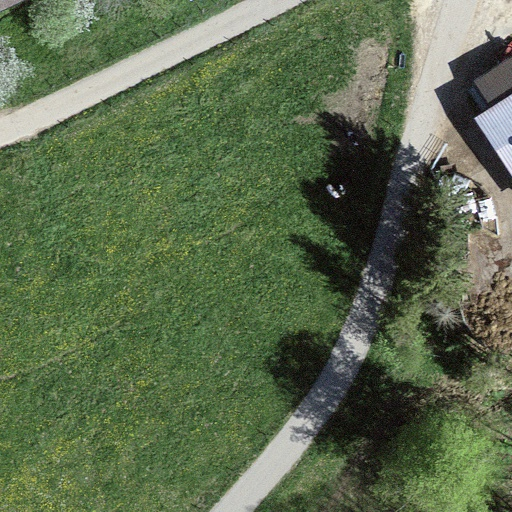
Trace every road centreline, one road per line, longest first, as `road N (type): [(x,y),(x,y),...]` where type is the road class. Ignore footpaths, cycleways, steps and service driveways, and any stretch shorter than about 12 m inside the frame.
road 1 (unclassified): [(230,511),(355,335),(459,0)]
road 2 (track): [(0,148),(304,0)]
